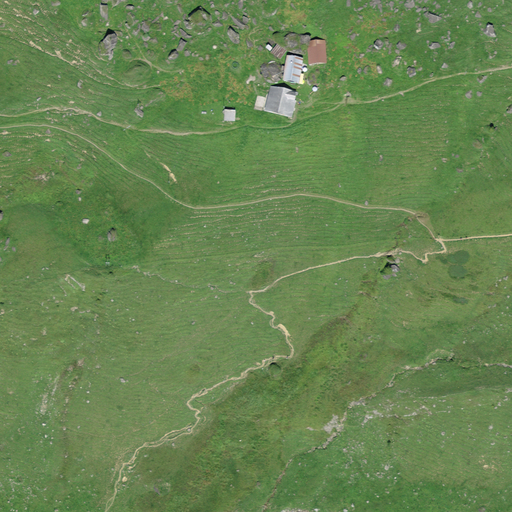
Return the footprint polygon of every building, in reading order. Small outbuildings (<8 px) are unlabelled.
[(326,64),(324,42),(308,44),(311,65),(326,64)] [(278,45),(272,52),(280,58),(286,50),(278,45)] [(299,86),(302,61),(287,59),(284,84),(299,86)] [(291,117),(296,95),(271,89),(266,111),(291,117)] [(224,115),(224,120),(235,120),(236,111),(225,110),(224,115)]
